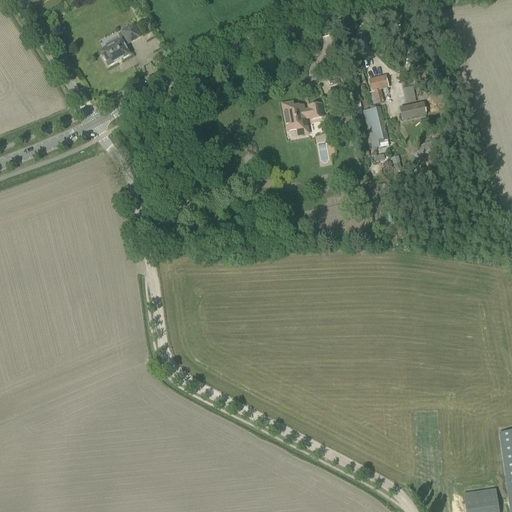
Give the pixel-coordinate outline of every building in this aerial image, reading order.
[(113,44),(107,48),(108,50),(100,54),(108,68),(116,63),(116,64),(122,61),(121,60),(129,56),(124,47),(140,38),(134,26),(117,35),(121,42),(114,46),(113,44)] [(385,77),(369,81),(372,93),(375,105),(383,103),(380,91),(388,89),(385,77)] [(422,84),(414,86),(418,103),(426,101),(422,84)] [(358,92),(349,94),(351,102),(352,102),(359,100),(360,100),(358,92)] [(359,103),(351,105),(354,117),(362,115),(359,103)] [(323,119),(322,115),(320,106),(309,108),(309,111),(304,112),(303,107),(293,109),(292,104),(282,106),(284,116),(287,133),(297,131),(297,136),(308,135),(305,120),(311,119),(311,121),(323,119)] [(424,104),(399,110),(402,122),(407,121),(427,117),(424,104)] [(388,147),(381,112),(380,109),(364,112),(372,150),(388,147)] [(338,129),(352,126),(350,117),(337,119),(338,129)] [(384,164),(383,168),(385,171),(389,171),(392,169),(392,165),(390,163),(386,162),(384,164)] [(406,181),(396,181),(397,189),(401,189),(407,188),(406,181)] [(511,511),(511,431),(499,434),(509,511),(511,511)] [(498,511),(496,491),(473,494),(464,495),(465,511),(498,511)]
